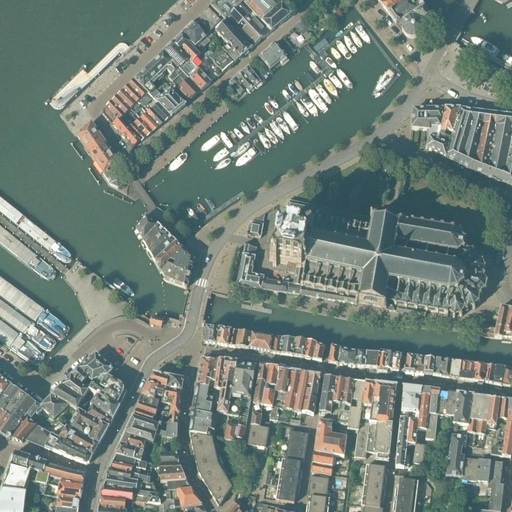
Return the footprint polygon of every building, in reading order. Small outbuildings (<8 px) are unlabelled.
[(251,50),(265,38),(272,33),(262,22),(240,0),(217,0),(210,7),(224,21),(240,38),(251,50)] [(282,5),(276,0),(240,0),(262,22),(282,5)] [(389,0),(382,6),(388,14),(407,0),(389,0)] [(411,0),(407,0),(388,14),(396,25),(403,20),(411,15),(412,17),(413,16),(414,16),(415,16),(416,16),(417,17),(420,15),(417,11),(424,6),(420,0),(418,0),(414,4),(411,0)] [(473,12),(459,3),(459,2),(458,2),(457,2),(456,2),(456,3),(456,4),(456,5),(457,6),(458,5),(472,13),(471,14),(472,15),(473,15),(474,15),(474,14),(475,13),(474,12),(474,11),(473,11),(473,12)] [(292,16),(282,5),(262,22),(272,33),(292,16)] [(402,31),(405,36),(406,37),(407,37),(409,38),(411,39),(412,39),(414,39),(415,39),(416,39),(432,18),(431,16),(424,6),(417,11),(420,15),(417,17),(416,16),(415,16),(414,16),(413,16),(412,17),(411,15),(403,20),(404,21),(403,22),(403,23),(402,26),(402,28),(402,29),(402,31)] [(210,7),(197,20),(210,33),(214,28),(217,31),(221,28),(220,26),(221,24),(224,21),(210,7)] [(311,28),(304,19),(300,23),(308,31),(311,28)] [(197,20),(182,34),(182,35),(194,48),(199,44),(203,49),(210,42),(210,41),(214,38),(210,33),(197,20)] [(234,64),(251,50),(240,38),(224,21),(221,24),(220,26),(221,28),(217,31),(216,33),(228,46),(222,52),(234,64)] [(300,23),(295,27),(302,35),(306,33),(308,31),(300,23)] [(182,35),(172,44),(188,61),(192,65),(195,68),(200,64),(196,60),(201,56),(203,59),(209,53),(207,51),(206,51),(203,49),(199,44),(194,48),(182,35)] [(279,42),(259,58),(270,71),(280,63),(281,65),(287,60),(285,58),(287,57),(285,55),(288,53),(290,55),(294,51),(283,38),(279,42)] [(172,44),(163,53),(174,64),(179,70),(188,61),(172,44)] [(233,65),(220,52),(210,61),(222,75),(233,65)] [(163,53),(150,65),(148,67),(159,79),(165,73),(170,78),(179,70),(174,64),(163,53)] [(200,64),(195,68),(211,84),(212,83),(216,80),(210,73),(214,69),(207,62),(205,59),(200,64)] [(195,68),(192,65),(188,61),(179,70),(201,93),(211,84),(195,68)] [(134,81),(147,94),(150,97),(156,91),(157,90),(153,87),(156,84),(155,83),(159,79),(148,67),(134,81)] [(248,67),(242,73),(249,80),(255,87),(261,82),(248,67)] [(214,69),(210,73),(216,80),(216,79),(221,76),(214,69)] [(169,80),(190,102),(201,93),(179,70),(170,78),(169,80)] [(242,73),(236,78),(249,93),(255,87),(249,80),(242,73)] [(249,93),(236,78),(229,84),(230,85),(228,86),(233,92),(235,90),(240,95),(246,90),(249,93)] [(134,81),(129,86),(147,105),(151,102),(147,98),(145,99),(144,98),(147,94),(134,81)] [(124,90),(123,92),(141,110),(137,104),(140,102),(141,103),(140,104),(143,108),(144,107),(147,105),(129,86),(127,88),(124,90)] [(171,118),(185,106),(170,91),(162,97),(156,91),(150,97),(155,102),(158,105),(171,118)] [(117,97),(130,111),(134,107),(135,108),(134,109),(136,111),(134,113),(135,115),(136,115),(141,110),(123,92),(121,93),(120,94),(118,96),(117,97)] [(117,97),(112,103),(129,121),(134,117),(130,113),(128,115),(127,114),(130,111),(117,97)] [(112,103),(106,108),(118,120),(119,121),(122,118),(126,123),(129,121),(112,103)] [(147,105),(144,107),(148,112),(149,111),(150,111),(146,115),(159,128),(165,123),(152,110),(149,107),(147,105)] [(158,105),(152,110),(165,123),(171,118),(158,105)] [(103,111),(102,115),(103,116),(112,126),(118,120),(106,108),(103,111)] [(445,111),(429,111),(414,111),(413,111),(413,113),(413,116),(413,117),(413,120),(412,120),(412,122),(413,122),(412,125),(412,126),(412,129),(411,129),(411,130),(412,130),(412,131),(416,132),(416,131),(417,131),(417,134),(418,136),(422,136),(424,134),(424,132),(428,132),(427,140),(429,140),(426,150),(430,152),(434,139),(438,140),(439,137),(434,136),(434,131),(440,131),(445,111)] [(445,111),(440,131),(439,137),(438,140),(434,139),(430,152),(446,159),(460,111),(445,111)] [(446,159),(472,172),(479,144),(485,115),(460,111),(446,159)] [(140,120),(153,133),(159,128),(146,115),(140,120)] [(502,184),(511,122),(511,117),(499,116),(485,115),(479,144),(472,172),(473,173),(502,184)] [(134,117),(129,121),(146,139),(147,138),(153,133),(140,120),(137,122),(133,118),(134,117)] [(118,120),(112,126),(125,141),(127,140),(128,141),(128,142),(129,143),(134,148),(135,148),(136,147),(140,144),(127,130),(123,126),(119,121),(118,120)] [(129,121),(126,123),(130,128),(127,130),(140,144),(146,139),(129,121)] [(511,188),(511,122),(502,184),(511,188)] [(91,125),(76,137),(85,150),(102,139),(93,125),(92,125),(91,125)] [(102,139),(85,150),(95,163),(111,152),(102,139)] [(120,165),(111,152),(95,163),(102,175),(111,168),(113,170),(120,165)] [(118,189),(121,191),(124,188),(122,185),(123,185),(113,170),(111,168),(102,175),(109,186),(117,190),(118,189)] [(485,289),(486,285),(486,284),(488,284),(488,283),(486,283),(483,279),(483,277),(486,278),(486,275),(483,276),(482,275),(484,270),(486,270),(486,269),(484,268),(482,264),(484,262),(482,261),(481,263),(476,261),(476,260),(478,258),(476,256),(475,258),(474,258),(473,253),(474,251),(473,250),(471,252),(467,252),(467,251),(465,251),(466,252),(462,250),(463,244),(467,243),(466,241),(462,242),(460,237),(463,234),(461,232),(458,236),(453,233),(453,229),(451,228),(451,232),(442,230),(443,227),(441,227),(440,230),(433,229),(433,226),(431,225),(430,228),(422,227),(423,224),(421,224),(420,227),(412,225),(413,222),(411,222),(410,225),(404,224),(404,221),(402,221),(403,218),(391,216),(391,217),(384,216),(385,214),(383,214),(383,215),(373,213),(373,212),(372,212),(371,219),(343,213),(288,202),(285,213),(285,214),(313,220),(313,221),(314,222),(313,227),(312,226),(311,228),(312,228),(311,235),(312,235),(306,265),(309,265),(308,269),(305,268),(305,272),(301,272),(301,268),(287,265),(285,274),(286,274),(286,273),(295,275),(293,285),(293,287),(301,288),(302,288),(302,289),(303,289),(303,288),(314,290),(314,291),(315,292),(315,291),(325,293),(326,294),(326,293),(336,295),(336,296),(338,296),(338,295),(348,297),(348,298),(349,298),(349,297),(357,299),(358,300),(358,302),(355,303),(355,305),(356,305),(359,303),(382,308),(384,311),(395,313),(396,306),(405,307),(405,308),(406,309),(407,308),(416,309),(415,310),(417,310),(417,309),(426,311),(426,312),(427,312),(427,311),(436,313),(436,314),(438,314),(438,313),(445,314),(445,317),(447,317),(448,315),(449,314),(453,317),(453,319),(454,319),(455,317),(460,316),(461,318),(463,317),(461,315),(464,311),(465,311),(466,313),(468,312),(467,310),(467,309),(473,309),(474,311),(475,310),(474,308),(478,304),(480,305),(480,303),(478,302),(478,297),(479,297),(481,298),(483,296),(480,295),(480,294),(484,291),(486,292),(487,291),(485,290),(485,289)] [(251,223),(249,223),(249,228),(248,228),(247,235),(246,235),(246,237),(247,237),(246,238),(248,238),(249,238),(261,240),(264,226),(263,225),(265,215),(253,223),(251,223)] [(146,217),(136,230),(143,244),(158,228),(147,218),(146,217)] [(167,236),(166,236),(158,228),(143,244),(149,253),(167,236)] [(311,235),(311,236),(308,235),(308,234),(305,234),(304,238),(283,234),(284,229),(280,229),(279,233),(276,232),(275,235),(279,236),(274,259),(270,258),(270,261),(274,262),(273,266),(276,267),(277,263),(287,265),(301,268),(301,272),(305,272),(305,268),(308,269),(309,265),(306,265),(312,235),(311,235)] [(149,253),(155,263),(176,245),(167,236),(149,253)] [(167,266),(171,262),(183,251),(176,245),(155,263),(160,272),(167,266)] [(264,278),(259,277),(251,275),(257,248),(247,246),(245,245),(245,246),(244,245),(244,247),(244,248),(245,248),(237,286),(261,291),(263,280),(264,278)] [(190,276),(194,259),(183,251),(171,262),(176,264),(174,269),(190,276)] [(174,269),(167,266),(160,272),(165,281),(187,289),(187,288),(187,289),(190,276),(174,269)] [(261,291),(287,294),(289,284),(263,280),(261,291)] [(287,294),(300,296),(301,288),(293,287),(293,285),(290,284),(289,284),(287,294)] [(301,288),(300,296),(300,297),(312,299),(314,291),(314,290),(303,288),(303,289),(302,289),(302,288),(301,288)] [(324,300),(325,293),(315,291),(315,292),(314,291),(312,299),(324,300)] [(325,293),(324,300),(336,302),(337,302),(338,296),(336,296),(336,295),(326,293),(326,294),(325,293)] [(338,295),(338,296),(337,302),(355,305),(355,303),(358,302),(358,300),(357,299),(349,297),(349,298),(348,298),(348,297),(338,295)] [(395,313),(400,314),(420,317),(425,318),(426,312),(426,311),(417,309),(417,310),(415,310),(416,309),(407,308),(406,309),(405,308),(405,307),(396,306),(395,313)] [(478,335),(478,337),(481,337),(485,337),(485,338),(494,339),(503,339),(509,310),(502,309),(500,308),(500,310),(497,324),(496,328),(494,327),(481,324),(478,335)] [(511,343),(511,342),(511,341),(511,310),(509,310),(503,339),(502,341),(502,342),(511,343)] [(163,321),(162,320),(152,318),(150,321),(150,325),(162,328),(163,321)] [(206,328),(204,344),(216,346),(219,330),(206,328)] [(216,346),(228,347),(231,332),(219,330),(216,346)] [(228,347),(235,348),(238,333),(231,332),(228,347)] [(235,348),(249,350),(252,335),(238,333),(235,348)] [(249,350),(271,354),(273,338),(252,335),(249,350)] [(283,339),(273,338),(271,354),(271,355),(281,356),(283,339)] [(281,356),(292,358),(295,341),(283,339),(281,356)] [(292,358),(303,359),(307,343),(295,341),(292,358)] [(307,343),(303,359),(312,361),(317,345),(307,343)] [(321,363),(323,355),(325,347),(317,345),(312,361),(321,363)] [(340,349),(332,347),(331,347),(328,364),(338,366),(340,349)] [(338,366),(357,369),(358,354),(358,351),(340,349),(338,366)] [(111,368),(106,364),(103,362),(104,361),(103,361),(96,355),(95,354),(90,360),(78,370),(91,382),(92,382),(106,376),(107,377),(108,375),(110,372),(111,373),(111,372),(111,371),(112,368),(111,367),(111,368)] [(357,369),(364,369),(366,354),(358,354),(357,369)] [(364,369),(377,370),(380,355),(372,355),(366,354),(364,369)] [(387,356),(380,355),(377,370),(384,371),(387,356)] [(387,356),(384,371),(391,372),(394,357),(387,356)] [(394,357),(391,372),(398,373),(401,358),(400,358),(394,357)] [(407,357),(406,361),(404,374),(415,375),(417,358),(407,357)] [(426,359),(417,358),(415,375),(424,376),(426,359)] [(435,360),(426,359),(424,376),(433,377),(435,360)] [(219,362),(204,360),(202,360),(196,387),(208,388),(208,390),(209,389),(215,390),(219,362)] [(443,361),(435,360),(433,377),(441,378),(443,361)] [(452,362),(443,361),(441,378),(450,379),(452,362)] [(219,362),(215,390),(215,391),(221,392),(226,363),(219,362)] [(450,379),(459,381),(461,363),(457,363),(452,362),(450,379)] [(217,417),(217,415),(228,417),(229,412),(236,364),(226,363),(221,392),(220,397),(216,396),(215,402),(213,401),(211,416),(217,417)] [(475,365),(461,363),(459,381),(460,381),(472,383),(475,365)] [(256,367),(236,364),(229,412),(228,417),(238,418),(242,398),(251,400),(256,367)] [(472,383),(484,384),(486,367),(475,365),(472,383)] [(484,384),(492,386),(495,368),(486,367),(484,384)] [(260,368),(254,405),(250,426),(260,427),(263,407),(269,369),(260,368)] [(492,386),(502,387),(505,370),(496,368),(495,368),(492,386)] [(279,371),(269,369),(263,407),(273,409),(279,371)] [(78,370),(71,377),(81,386),(86,381),(90,384),(91,382),(78,370)] [(511,389),(511,371),(505,370),(502,387),(502,388),(511,389)] [(291,373),(279,371),(273,409),(272,414),(271,414),(270,421),(277,423),(279,415),(277,415),(278,410),(284,411),(291,373)] [(154,373),(150,381),(149,385),(166,389),(169,376),(154,373)] [(284,411),(293,413),(293,412),(300,374),(291,373),(284,411)] [(308,375),(300,374),(293,412),(293,413),(292,418),(295,418),(296,413),(302,414),(308,375)] [(319,377),(308,375),(302,414),(313,416),(319,377)] [(181,392),(182,386),(183,381),(183,379),(182,379),(169,376),(166,389),(181,392)] [(82,402),(89,392),(83,388),(81,386),(71,377),(60,388),(74,398),(82,402)] [(0,401),(11,387),(3,381),(0,378),(0,401)] [(89,392),(97,396),(119,410),(127,394),(125,389),(106,378),(99,381),(97,385),(94,384),(83,388),(89,392)] [(336,380),(325,378),(322,396),(319,414),(324,415),(323,423),(331,424),(336,380)] [(336,380),(331,424),(333,424),(340,425),(345,381),(336,380)] [(351,404),(354,383),(345,381),(340,425),(348,426),(351,404)] [(348,426),(348,431),(357,432),(359,432),(365,384),(354,383),(351,404),(348,426)] [(357,432),(354,459),(355,459),(355,458),(365,459),(365,460),(366,460),(367,454),(371,420),(375,386),(365,384),(359,432),(357,432)] [(143,398),(152,401),(161,404),(166,389),(149,385),(148,388),(147,387),(147,388),(144,395),(143,398)] [(396,388),(375,386),(371,420),(367,454),(377,455),(376,461),(377,461),(388,462),(388,463),(389,463),(389,456),(390,455),(390,453),(389,452),(392,433),(392,427),(396,396),(397,396),(397,393),(396,392),(396,388)] [(36,404),(11,387),(0,401),(0,434),(8,440),(10,440),(11,438),(11,437),(27,416),(36,404)] [(211,438),(213,438),(216,418),(217,417),(211,416),(213,401),(215,391),(215,390),(209,389),(208,390),(208,388),(196,387),(193,404),(189,434),(197,436),(211,438)] [(77,410),(82,402),(74,398),(60,388),(52,397),(69,406),(76,410),(77,410)] [(178,416),(181,392),(166,389),(161,404),(164,405),(162,412),(162,413),(178,416)] [(421,391),(403,389),(401,411),(419,413),(421,391)] [(417,429),(417,431),(426,432),(427,430),(431,392),(421,391),(419,413),(418,421),(417,429)] [(436,432),(437,422),(438,418),(444,418),(454,419),(457,396),(447,395),(445,395),(440,394),(440,393),(431,392),(427,430),(426,432),(425,441),(435,442),(436,432)] [(97,396),(90,406),(90,407),(91,407),(92,407),(113,421),(119,410),(97,396)] [(454,419),(453,429),(468,432),(473,398),(457,396),(454,419)] [(52,397),(41,408),(40,409),(42,410),(55,419),(69,406),(52,397)] [(140,405),(150,408),(162,412),(164,405),(161,404),(152,401),(143,398),(140,405)] [(465,457),(471,457),(481,458),(481,457),(491,459),(491,457),(493,447),(497,421),(500,402),(473,398),(468,432),(465,457)] [(510,404),(500,402),(497,421),(493,447),(491,457),(502,459),(502,458),(505,437),(510,404)] [(511,403),(510,404),(505,437),(502,458),(511,460),(511,449),(511,403)] [(41,408),(36,404),(27,416),(31,420),(36,414),(37,416),(42,410),(40,409),(41,408)] [(134,419),(133,419),(145,423),(159,427),(159,425),(160,423),(162,413),(162,412),(150,408),(140,405),(138,409),(137,412),(134,419)] [(108,429),(113,421),(92,407),(87,415),(108,429)] [(106,433),(108,429),(87,415),(87,416),(78,410),(69,429),(98,447),(101,442),(101,443),(106,433)] [(401,411),(400,418),(410,419),(409,420),(418,421),(419,413),(401,411)] [(177,427),(178,416),(162,413),(160,423),(177,427)] [(395,469),(404,470),(408,470),(408,472),(411,473),(412,465),(410,465),(410,458),(405,457),(406,446),(414,447),(417,431),(417,429),(418,421),(409,420),(410,419),(400,418),(399,430),(395,469)] [(25,441),(35,426),(31,423),(32,422),(28,419),(12,440),(16,441),(22,444),(25,441)] [(128,432),(126,436),(147,442),(153,444),(156,436),(159,427),(145,423),(133,419),(132,423),(131,423),(127,431),(128,432)] [(334,456),(344,458),(345,449),(347,438),(331,436),(333,424),(331,424),(323,423),(318,422),(314,453),(334,456)] [(177,441),(177,427),(160,423),(159,425),(159,427),(156,436),(166,440),(177,441)] [(58,424),(51,433),(61,439),(92,458),(95,453),(98,447),(69,429),(69,430),(67,429),(58,424)] [(226,425),(223,441),(235,442),(235,439),(243,440),(245,428),(226,425)] [(25,441),(45,449),(50,434),(35,426),(25,441)] [(250,455),(251,447),(265,450),(269,429),(263,428),(260,428),(260,427),(250,426),(246,454),(250,455)] [(290,429),(288,442),(307,445),(308,435),(303,435),(303,431),(299,430),(290,429)] [(449,464),(447,476),(447,477),(453,478),(461,480),(461,479),(462,479),(462,483),(465,461),(464,461),(465,456),(465,457),(468,432),(453,429),(451,446),(449,459),(449,464)] [(89,465),(92,458),(61,439),(60,440),(50,434),(45,449),(86,466),(89,465)] [(212,440),(211,438),(197,436),(189,434),(198,474),(218,466),(212,440)] [(126,436),(124,438),(121,446),(144,452),(147,442),(126,436)] [(288,442),(287,452),(305,455),(307,445),(288,442)] [(116,456),(141,463),(144,452),(121,446),(120,446),(120,447),(117,456),(116,455),(116,456)] [(422,467),(425,448),(416,446),(413,465),(422,467)] [(287,452),(285,462),(301,464),(303,465),(305,455),(287,452)] [(333,467),(334,457),(334,456),(314,453),(313,462),(312,464),(333,467)] [(16,454),(14,455),(11,466),(27,471),(30,458),(16,454)] [(179,465),(176,455),(160,454),(160,465),(179,465)] [(116,456),(114,461),(113,463),(130,467),(141,469),(146,470),(147,464),(141,463),(116,456)] [(30,458),(27,471),(43,475),(47,464),(30,458)] [(282,461),(275,502),(294,505),(296,496),(298,496),(302,474),(299,473),(300,464),(285,462),(282,461)] [(462,483),(463,483),(488,486),(491,464),(465,461),(462,483)] [(113,463),(111,468),(110,470),(140,476),(141,469),(130,467),(113,463)] [(47,464),(43,475),(49,477),(47,486),(59,490),(60,485),(82,490),(83,484),(83,482),(84,478),(84,475),(77,473),(75,473),(47,464)] [(312,464),(311,472),(330,477),(331,477),(333,467),(312,464)] [(492,487),(490,505),(489,511),(500,511),(503,487),(500,487),(501,476),(502,465),(491,464),(488,486),(489,486),(492,487)] [(182,474),(179,465),(160,465),(160,474),(169,474),(182,474)] [(3,492),(26,495),(44,497),(47,486),(49,477),(43,475),(27,471),(11,466),(3,492)] [(198,474),(219,508),(232,489),(218,466),(198,474)] [(384,478),(385,469),(367,467),(361,508),(380,510),(381,501),(384,501),(387,479),(384,478)] [(110,470),(107,477),(122,480),(137,483),(149,485),(149,484),(149,478),(140,476),(110,470)] [(395,477),(401,477),(410,479),(411,473),(408,472),(395,471),(395,477)] [(327,500),(330,477),(311,472),(310,478),(308,498),(311,499),(310,507),(307,507),(306,511),(327,511),(329,500),(327,500)] [(272,474),(267,473),(266,485),(270,486),(270,485),(272,485),(272,486),(277,487),(278,482),(271,481),(272,474)] [(170,483),(186,482),(182,474),(169,474),(160,474),(161,483),(167,483),(170,483)] [(107,477),(105,485),(104,488),(121,490),(143,493),(157,495),(156,492),(153,484),(149,484),(149,485),(137,483),(122,480),(107,477)] [(414,511),(418,483),(400,481),(399,490),(395,490),(392,511),(414,511)] [(191,490),(186,482),(170,483),(167,483),(168,492),(171,491),(191,490)] [(47,486),(44,497),(57,499),(80,502),(80,498),(82,490),(60,485),(59,490),(47,486)] [(104,488),(101,499),(117,501),(137,503),(160,505),(160,502),(159,502),(157,495),(143,493),(121,490),(104,488)] [(163,511),(166,511),(175,511),(185,509),(185,511),(205,511),(194,495),(191,490),(171,491),(168,492),(156,492),(157,495),(159,502),(160,502),(160,505),(163,505),(163,506),(163,511)] [(24,511),(26,495),(3,492),(0,500),(0,511),(24,511)] [(77,511),(80,502),(57,499),(56,511),(77,511)] [(101,499),(100,503),(99,510),(125,511),(132,511),(134,505),(144,507),(145,505),(163,506),(163,505),(160,505),(137,503),(117,501),(101,499)]
